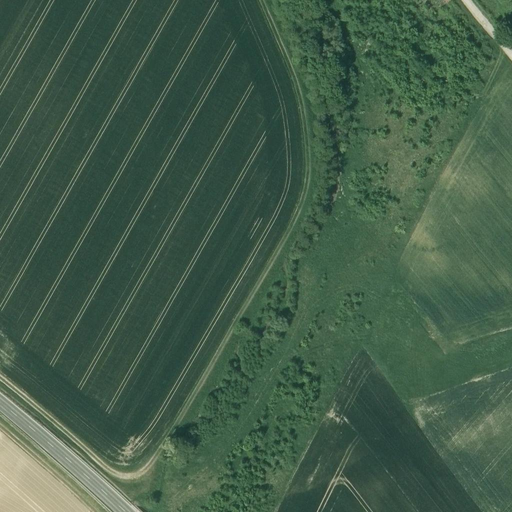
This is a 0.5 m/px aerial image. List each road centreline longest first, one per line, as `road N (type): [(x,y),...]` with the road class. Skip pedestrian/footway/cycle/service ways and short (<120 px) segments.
road 1 (track): [(260,0),(303,113),(305,185),(299,212),(169,434)]
road 2 (track): [(0,376),(70,434),(93,443),(148,455),(169,434)]
road 3 (track): [(0,422),(102,511)]
